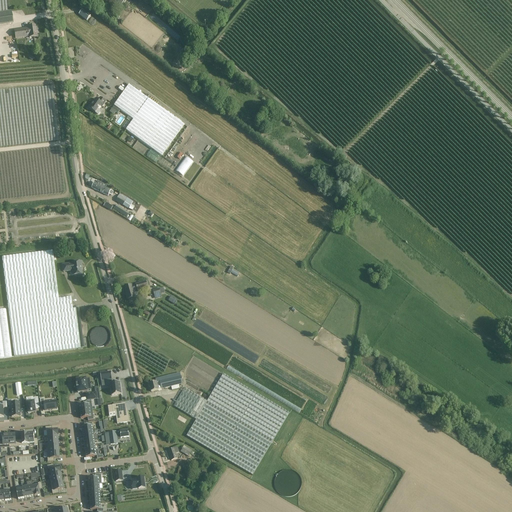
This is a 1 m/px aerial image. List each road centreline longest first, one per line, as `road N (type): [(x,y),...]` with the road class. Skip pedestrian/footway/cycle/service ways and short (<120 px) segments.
road 1 (unclassified): [(154,456),(77,178),(50,0)]
road 2 (unclassified): [(380,0),(511,130)]
road 3 (secondary): [(511,117),(394,0)]
